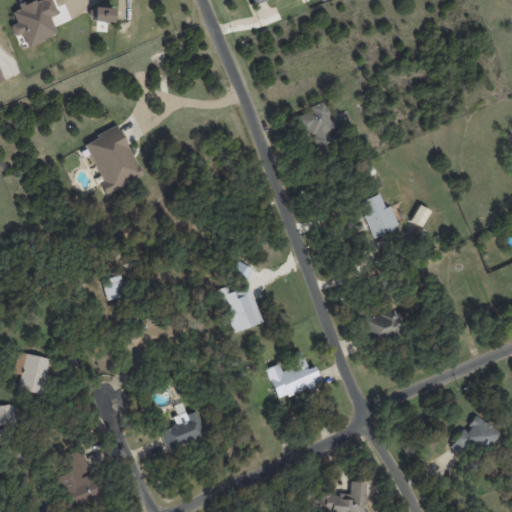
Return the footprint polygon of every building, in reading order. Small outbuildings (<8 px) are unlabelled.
[(46,0),(18,0),(0,6),(27,52),(62,36),(46,0)] [(120,5),(99,5),(97,38),(129,38),(120,5)] [(292,115),(299,131),(307,128),(316,150),(330,144),(325,133),(333,130),(322,103),(292,115)] [(84,144),(103,192),(148,183),(122,133),(84,144)] [(376,189),(353,203),(376,247),(402,234),(376,189)] [(428,211),(417,205),(408,221),(419,227),(428,211)] [(245,282),(252,270),(238,261),(230,273),(245,282)] [(106,300),(125,295),(119,274),(100,279),(106,300)] [(243,279),(217,290),(234,334),(260,325),(243,279)] [(362,319),(371,345),(402,335),(394,309),(362,319)] [(417,310),(372,333),(378,364),(428,339),(417,310)] [(22,349),(11,397),(38,402),(48,358),(22,349)] [(262,373),(278,403),(323,387),(305,356),(262,373)] [(0,426),(12,426),(11,405),(0,405),(0,426)] [(196,408),(146,431),(159,459),(211,434),(196,408)] [(471,411),(463,447),(443,458),(452,487),(479,476),(497,452),(499,415),(471,411)] [(75,447),(37,463),(63,508),(105,495),(75,447)] [(367,481),(350,481),(321,504),(321,511),(360,511),(369,510),(367,481)]
